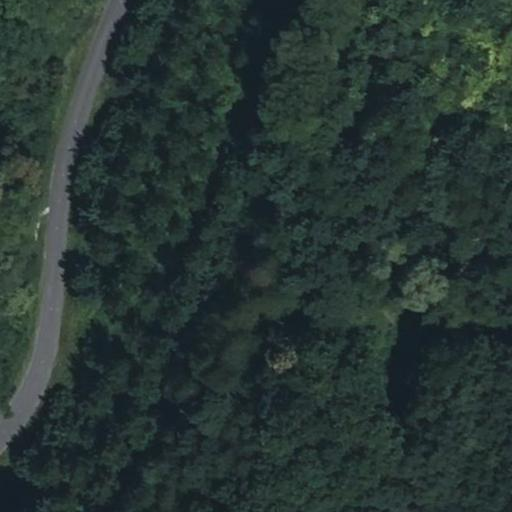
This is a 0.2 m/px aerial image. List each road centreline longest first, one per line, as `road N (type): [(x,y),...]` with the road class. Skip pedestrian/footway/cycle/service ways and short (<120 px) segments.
road 1 (tertiary): [(0,446),(28,422),(90,87),(128,0)]
road 2 (track): [(345,0),(307,139),(309,171),(327,229),(360,285),(419,345)]
road 3 (track): [(323,511),(390,413),(419,345),(471,311),(511,304)]
